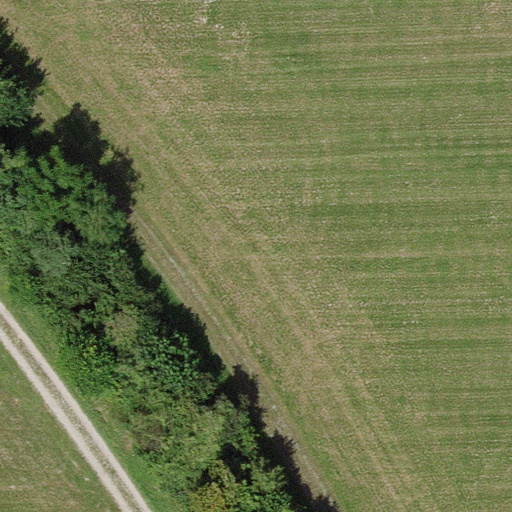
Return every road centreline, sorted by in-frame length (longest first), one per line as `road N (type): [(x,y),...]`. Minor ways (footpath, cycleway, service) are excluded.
road 1 (track): [(325,511),(273,425),(0,98)]
road 2 (track): [(136,511),(0,326)]
